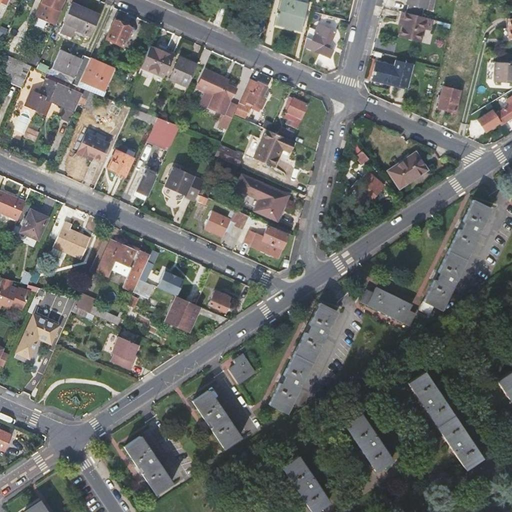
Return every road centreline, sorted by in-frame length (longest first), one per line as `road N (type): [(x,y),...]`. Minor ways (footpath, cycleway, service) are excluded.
road 1 (residential): [(0,161),(296,291)]
road 2 (secondary): [(296,291),(72,440)]
road 3 (residential): [(128,0),(345,96)]
road 4 (secondary): [(487,165),(296,291)]
road 5 (residential): [(296,291),(345,96)]
road 6 (residential): [(345,96),(487,165)]
